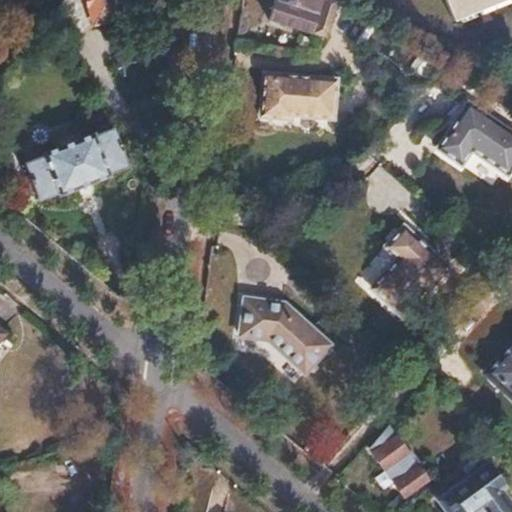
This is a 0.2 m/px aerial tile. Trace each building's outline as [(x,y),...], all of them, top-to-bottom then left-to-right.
[(93,23),(84,0),(62,0),(36,31),(63,53),(93,23)] [(84,0),(93,23),(118,14),(118,12),(113,0),(84,0)] [(274,0),(269,19),(312,32),(317,13),(311,11),(314,0),(274,0)] [(314,0),(311,11),(317,13),(312,32),(327,36),(336,0),(314,0)] [(511,0),(444,0),(453,19),(500,0),(511,0)] [(265,71),(260,114),(290,118),(291,112),(333,118),(338,79),(265,71)] [(511,133),(466,102),(435,147),(458,164),(469,149),(505,174),(511,164),(511,133)] [(27,160),(24,162),(38,198),(57,190),(58,193),(110,172),(109,170),(127,163),(112,126),(108,128),(106,123),(96,127),(98,132),(93,134),(92,131),(43,151),(44,153),(38,155),(37,150),(25,155),(27,160)] [(397,258),(370,288),(402,317),(448,267),(403,226),(384,246),(397,258)] [(242,295),(237,334),(266,338),(303,371),(329,342),(281,300),(242,295)] [(511,340),(506,335),(495,347),(502,354),(511,343),(511,340)] [(511,343),(502,354),(487,371),(511,394),(511,343)] [(389,429),(372,449),(385,466),(387,465),(397,480),(396,481),(406,495),(427,479),(417,466),(415,468),(403,452),(405,450),(389,429)] [(488,467),(441,500),(449,511),(511,511),(511,508),(499,489),(502,487),(488,467)]
